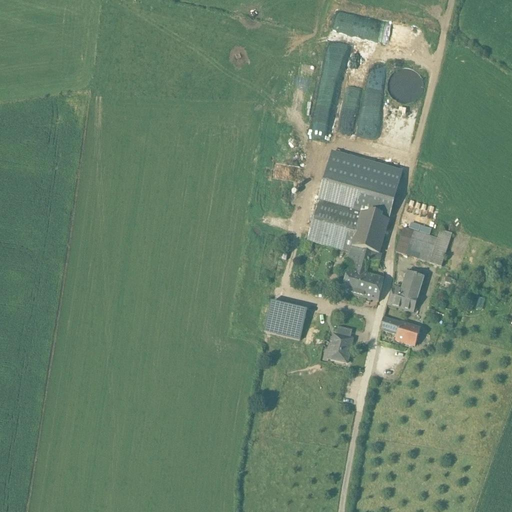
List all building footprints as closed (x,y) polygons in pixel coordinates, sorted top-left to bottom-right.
[(343,18),(340,31),(376,39),(379,26),(343,18)] [(367,89),(383,92),(388,69),(372,65),(367,89)] [(422,94),(423,87),(422,80),(418,74),(412,70),(405,69),(398,70),(392,74),(388,80),(387,87),(388,94),(392,100),(398,104),(405,105),(412,103),(418,99),(422,94)] [(332,154),(324,181),(394,200),(402,174),(332,154)] [(394,200),(324,181),(318,202),(389,221),(394,200)] [(389,221),(318,202),(307,241),(350,253),(361,256),(358,266),(356,273),(366,276),(370,262),(379,264),(381,255),(379,255),(389,221)] [(438,239),(404,229),(397,253),(441,267),(451,234),(441,231),(438,239)] [(361,256),(350,253),(348,263),(358,266),(361,256)] [(366,276),(356,273),(358,266),(348,263),(346,271),(348,271),(342,293),(378,303),(384,281),(366,276)] [(424,278),(407,273),(401,291),(393,288),(388,306),(414,313),(424,278)] [(307,311),(272,301),(265,325),(301,335),(307,311)] [(401,324),(384,318),(381,330),(397,336),(401,324)] [(428,332),(401,324),(397,336),(396,341),(423,349),(428,332)] [(352,332),(338,328),(336,337),(350,340),(352,332)] [(350,340),(336,337),(333,352),(330,351),(328,360),(347,365),(350,353),(349,353),(352,340),(350,340)]
